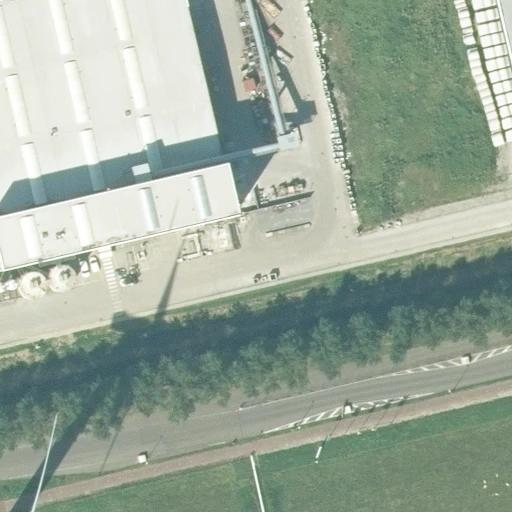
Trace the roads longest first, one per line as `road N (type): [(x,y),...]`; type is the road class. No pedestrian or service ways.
road 1 (unknown): [(0,325),(321,252),(277,0)]
road 2 (unclassified): [(0,471),(511,355)]
